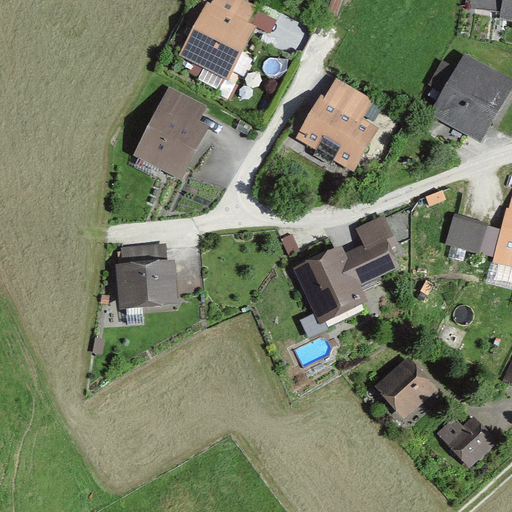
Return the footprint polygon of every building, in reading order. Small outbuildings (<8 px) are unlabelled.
[(511,0),(465,0),(464,7),(503,13),(504,7),(511,8),(511,0)] [(250,31),(209,10),(185,54),(226,76),(250,31)] [(475,135),(503,88),(483,76),(486,72),(467,60),(426,130),(457,148),(467,130),(475,135)] [(440,90),(453,69),(442,63),(429,83),(440,90)] [(352,167),(372,132),(323,103),(302,138),(318,148),(314,155),(331,165),(335,158),(352,167)] [(201,132),(163,112),(141,153),(180,173),(201,132)] [(511,200),(502,233),(456,219),(447,243),(493,258),(492,260),(495,261),(491,275),(503,278),(507,263),(511,264),(511,200)] [(301,272),(328,328),(364,311),(352,285),(393,266),(388,255),(398,250),(383,220),(358,231),(367,249),(341,262),(338,255),(301,272)] [(168,267),(123,270),(126,306),(171,302),(168,267)] [(408,371),(387,390),(403,408),(410,402),(413,405),(432,388),(423,378),(419,382),(408,371)] [(469,463),(491,443),(473,423),(463,432),(453,422),(441,433),(469,463)]
